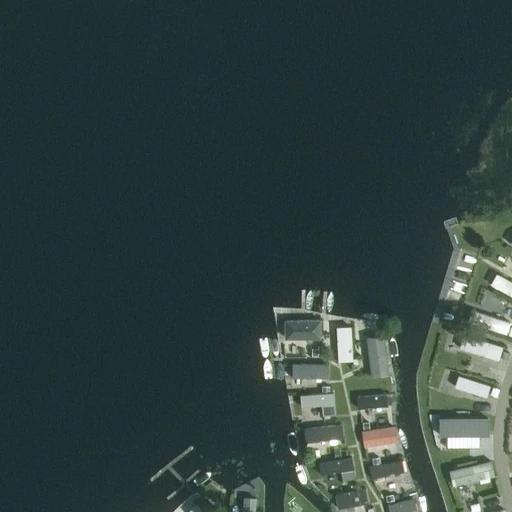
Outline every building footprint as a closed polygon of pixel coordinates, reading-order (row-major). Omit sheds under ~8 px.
[(485,287),(511,300),(511,286),(490,275),(485,287)] [(500,335),(503,324),(473,315),(470,327),(500,335)] [(332,331),(333,364),(346,363),(345,330),(332,331)] [(455,350),(494,362),(498,349),(459,337),(455,350)] [(287,366),(288,383),(325,381),(324,365),(287,366)] [(449,390),(482,399),(486,388),(452,378),(449,390)] [(329,395),(296,396),(297,409),(329,408),(329,395)] [(352,397),(353,410),(382,408),(381,396),(352,397)] [(384,411),(358,410),(358,422),(384,422),(384,411)] [(453,421),(452,439),(478,439),(478,422),(453,421)] [(302,446),(337,445),(337,427),(301,427),(302,446)] [(358,435),(359,448),(389,446),(388,433),(358,435)] [(327,485),(350,480),(346,459),(314,466),(317,480),(326,478),(327,485)] [(364,467),(366,480),(400,475),(398,462),(364,467)] [(489,466),(458,467),(459,483),(489,481),(489,466)] [(383,511),(408,511),(412,511),(408,499),(382,507),(383,511)]
